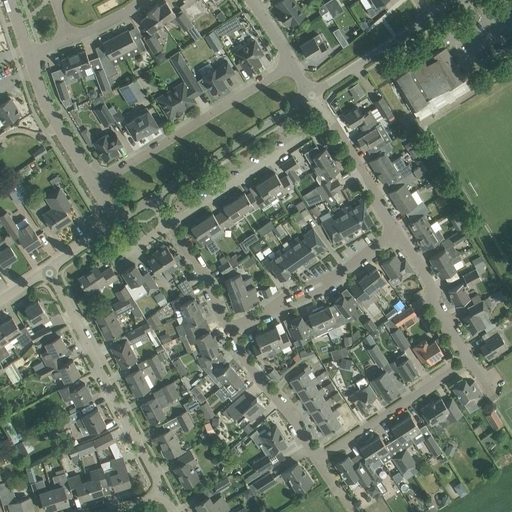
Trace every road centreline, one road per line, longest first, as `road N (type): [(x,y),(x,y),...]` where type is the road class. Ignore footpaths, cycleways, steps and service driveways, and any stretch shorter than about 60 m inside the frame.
road 1 (residential): [(317,458),(468,358),(395,233)]
road 2 (residential): [(162,492),(49,269)]
road 3 (residential): [(95,184),(295,62)]
road 4 (residential): [(226,328),(340,271),(395,233)]
road 5 (residential): [(171,223),(331,120)]
road 6 (unclassified): [(155,198),(314,95)]
road 7 (residential): [(317,458),(226,328)]
road 8 (residential): [(95,184),(45,105),(30,55)]
road 9 (unclassified): [(314,95),(430,19)]
road 10 (residential): [(395,233),(331,120)]
